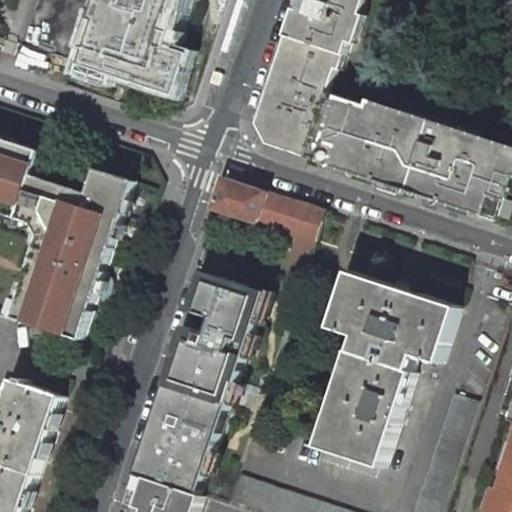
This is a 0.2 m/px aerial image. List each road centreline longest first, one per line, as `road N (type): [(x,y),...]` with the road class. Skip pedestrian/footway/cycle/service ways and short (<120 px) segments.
road 1 (residential): [(91,511),(212,148)]
road 2 (residential): [(511,247),(212,148)]
road 3 (residential): [(212,148),(0,80)]
road 4 (residential): [(212,148),(263,0)]
